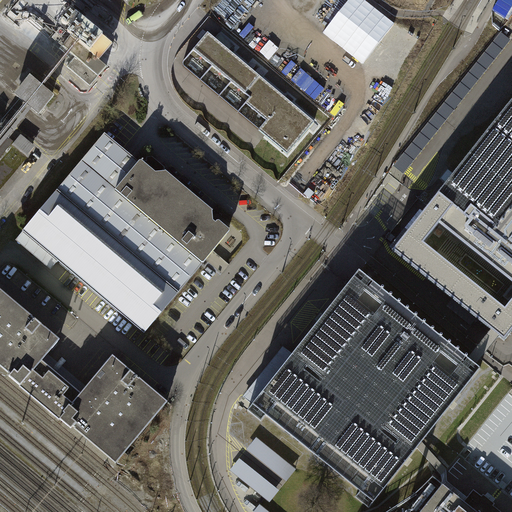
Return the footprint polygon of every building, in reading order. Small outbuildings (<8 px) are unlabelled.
[(503,38),(511,21),(511,20),(497,12),(488,30),(503,38)] [(115,44),(84,18),(70,34),(73,36),(81,43),(101,61),(115,44)] [(292,154),(316,124),(201,32),(187,50),(192,54),(181,67),(292,154)] [(81,43),(73,36),(64,46),(76,57),(100,77),(109,67),(101,61),(81,43)] [(281,61),(296,75),(316,54),(300,40),(281,61)] [(100,77),(76,57),(68,67),(91,87),(100,77)] [(43,88),(30,77),(16,95),(29,106),(41,116),(55,98),(43,88)] [(511,329),(511,100),(406,232),(389,254),(501,344),(511,329)] [(105,134),(22,231),(68,269),(144,333),(148,329),(204,262),(209,256),(228,234),(213,221),(212,212),(213,211),(165,172),(160,173),(160,168),(156,165),(151,161),(140,161),(139,162),(123,149),(105,134)] [(12,145),(0,158),(0,191),(28,158),(12,145)] [(481,369),(359,272),(341,294),(292,355),(283,348),(245,395),(243,397),(252,405),(248,410),(261,421),(265,415),(360,491),(356,497),(369,507),(481,369)] [(59,420),(60,419),(81,393),(42,360),(59,340),(0,289),(0,365),(10,375),(9,376),(20,385),(19,386),(59,420)] [(113,356),(81,393),(60,419),(71,428),(72,427),(116,463),(167,402),(113,356)] [(231,471),(270,505),(280,493),(241,460),(231,471)] [(499,511),(486,501),(476,493),(467,504),(442,484),(419,511),(499,511)]
